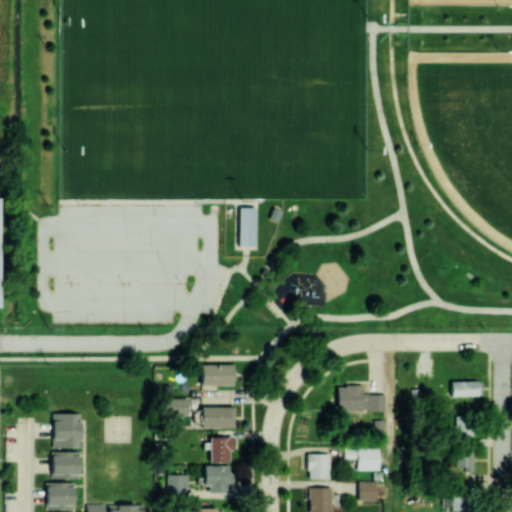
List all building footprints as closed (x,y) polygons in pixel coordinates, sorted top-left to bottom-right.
[(238,207),(238,245),(256,245),(256,207),(238,207)] [(271,207),(267,218),(276,221),(280,210),(271,207)] [(232,363),(199,363),(199,384),(232,384),(232,363)] [(448,380),(449,395),(480,395),(480,380),(448,380)] [(336,411),(384,410),(383,393),(360,394),(360,384),(335,385),(336,411)] [(186,415),(186,397),(159,396),(159,414),(186,415)] [(232,406),(200,406),(200,427),(232,427),(232,406)] [(50,446),(78,447),(79,412),(51,412),(50,446)] [(454,435),(473,434),(472,416),(453,417),(454,435)] [(231,435),(207,436),(208,461),(228,460),(227,450),(231,450),(231,435)] [(377,447),(342,446),(342,458),(354,459),(354,469),(377,470),(377,447)] [(77,450),(49,451),(49,478),(77,477),(77,450)] [(470,452),(454,453),(455,471),(471,471),(470,452)] [(305,478),(328,478),(327,453),(305,453),(305,478)] [(204,491),(228,491),(228,464),(203,465),(204,491)] [(186,474),(165,473),(165,495),(186,496),(186,474)] [(44,509),(72,508),(71,481),(44,482),(44,509)] [(356,499),(374,499),(374,481),(356,481),(356,499)] [(449,483),(450,494),(441,495),(441,511),(467,510),(467,483),(449,483)] [(307,486),(306,511),(308,511),(329,511),(329,486),(307,486)] [(103,511),(103,503),(84,504),(84,511),(103,511)]
